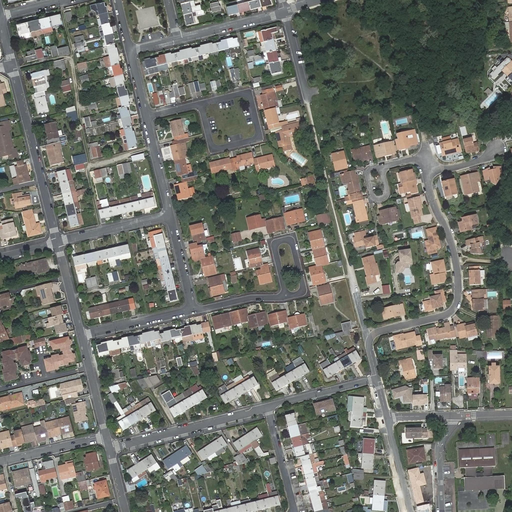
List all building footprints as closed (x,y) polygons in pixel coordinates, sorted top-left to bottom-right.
[(196,11),(193,0),(192,0),(181,3),(182,10),(184,9),(185,14),(196,11)] [(238,4),(239,11),(244,9),(244,11),(251,9),(248,0),(236,0),(237,0),(238,4)] [(248,0),(251,9),(257,8),(257,6),(261,5),(259,0),(248,0)] [(92,10),(95,12),(96,16),(99,15),(107,13),(106,10),(107,10),(106,7),(105,7),(104,3),(96,5),(96,4),(90,6),(91,10),(92,10)] [(238,4),(227,7),(229,15),(236,13),(235,12),(239,11),(238,4)] [(197,16),(196,11),(185,14),(186,18),(185,18),(186,25),(195,22),(193,17),(197,16)] [(52,26),(63,23),(60,13),(50,16),(50,18),(52,26)] [(107,16),(107,13),(99,15),(101,26),(109,24),(108,19),(109,19),(109,16),(107,16)] [(43,19),(39,20),(41,29),(42,34),(53,31),(52,26),(50,18),(50,16),(46,17),(43,17),(43,19)] [(34,20),(28,21),(28,23),(30,31),(32,36),(42,34),(41,29),(39,20),(34,21),(34,20)] [(21,25),(17,26),(21,39),(32,36),(30,31),(28,23),(28,21),(20,23),(21,25)] [(109,24),(101,26),(102,30),(104,36),(106,36),(112,34),(111,31),(112,31),(112,28),(110,28),(109,24)] [(258,32),(260,42),(261,42),(263,42),(274,39),(272,33),(274,33),(278,32),(276,27),(258,32)] [(103,47),(106,46),(112,45),(114,44),(113,40),(115,40),(114,37),(113,37),(112,34),(106,36),(104,36),(101,37),(103,47)] [(227,41),(229,49),(236,47),(239,46),(237,38),(233,39),(233,38),(229,38),(230,40),(227,41)] [(263,42),(266,53),(274,51),(273,45),(275,45),(274,39),(263,42)] [(219,51),(229,49),(227,41),(224,42),(223,40),(221,41),(221,42),(217,43),(219,51)] [(209,57),(219,55),(219,51),(217,43),(213,44),(212,43),(209,44),(210,45),(206,46),(208,54),(209,57)] [(106,46),(107,50),(109,56),(111,56),(117,54),(116,52),(117,51),(117,48),(115,48),(114,44),(112,45),(106,46)] [(58,55),(56,45),(50,47),(52,56),(58,55)] [(201,47),(196,48),(198,56),(208,54),(206,46),(204,46),(203,45),(200,46),(201,47)] [(58,48),(60,56),(70,53),(68,46),(58,48)] [(189,50),(186,51),(189,62),(192,61),(191,58),(198,56),(196,48),(192,49),(191,48),(189,48),(189,50)] [(42,49),(35,50),(36,54),(37,59),(44,57),(42,49)] [(176,53),(178,61),(184,59),(185,63),(189,62),(186,51),(183,52),(182,50),(179,50),(180,52),(176,53)] [(266,53),(269,64),(279,61),(278,58),(278,57),(276,57),(274,51),(266,53)] [(168,55),(165,56),(167,64),(178,61),(176,53),(171,54),(171,53),(168,54),(168,55)] [(109,56),(106,57),(106,60),(105,60),(107,68),(112,67),(119,65),(118,60),(120,60),(119,57),(118,57),(117,54),(111,56),(109,56)] [(155,58),(157,66),(167,64),(165,56),(162,56),(162,55),(159,56),(159,57),(155,58)] [(146,69),(157,66),(155,58),(151,59),(150,58),(147,58),(148,60),(144,61),(146,69)] [(56,72),(66,69),(64,59),(53,62),(56,72)] [(511,60),(502,70),(504,73),(510,79),(511,81),(511,66),(511,60)] [(269,64),(272,75),(280,73),(278,66),(280,66),(279,61),(269,64)] [(108,67),(110,75),(113,74),(114,77),(122,75),(121,72),(123,72),(122,69),(121,69),(119,65),(112,67),(108,67)] [(44,91),(50,90),(47,76),(50,75),(48,70),(33,73),(33,74),(37,88),(38,93),(44,91)] [(510,79),(504,73),(502,75),(507,81),(510,79)] [(88,75),(80,77),(82,84),(89,82),(88,75)] [(110,78),(112,88),(117,87),(125,85),(124,81),(125,81),(124,78),(123,78),(122,75),(114,77),(110,78)] [(174,92),(175,97),(186,94),(184,87),(178,88),(176,80),(171,81),(174,92)] [(505,83),(501,88),(500,86),(496,89),(502,95),(506,91),(509,87),(505,83)] [(125,85),(117,87),(119,97),(120,97),(127,95),(126,93),(128,92),(127,89),(126,89),(125,85)] [(263,106),(264,111),(274,108),(278,107),(274,92),(273,88),(262,91),(263,95),(261,95),(263,103),(263,106)] [(48,110),(44,91),(38,93),(34,94),(39,113),(48,110)] [(115,99),(118,109),(126,107),(130,106),(129,101),(130,101),(129,98),(128,98),(127,95),(120,97),(119,97),(115,99)] [(118,116),(119,119),(121,119),(129,117),(128,114),(129,114),(129,111),(127,111),(126,107),(118,109),(120,115),(118,116)] [(267,122),(269,129),(270,129),(281,126),(286,125),(285,121),(278,123),(276,114),(274,108),(264,111),(266,118),(267,122)] [(78,122),(76,111),(67,113),(68,118),(72,117),(73,123),(78,122)] [(121,119),(123,129),(131,127),(130,123),(132,123),(131,120),(129,120),(129,117),(121,119)] [(85,125),(86,128),(96,125),(95,121),(90,122),(89,118),(84,119),(85,125)] [(170,122),(174,141),(188,137),(187,134),(184,135),(180,119),(170,122)] [(8,126),(11,125),(9,121),(8,121),(1,123),(0,123),(1,127),(0,127),(0,141),(4,141),(11,139),(9,130),(8,126)] [(286,125),(281,126),(282,130),(275,132),(279,147),(284,152),(292,150),(288,137),(287,134),(292,132),(293,135),(299,134),(299,131),(301,130),(299,122),(288,125),(286,125)] [(45,125),(50,145),(60,142),(58,137),(55,123),(45,125)] [(121,137),(122,141),(134,138),(133,135),(135,135),(134,131),(132,132),(131,127),(123,129),(125,136),(121,137)] [(398,139),(401,150),(405,149),(404,146),(407,145),(407,148),(408,151),(418,148),(417,144),(415,144),(412,131),(397,135),(398,139)] [(174,141),(172,141),(173,145),(170,146),(174,161),(184,159),(181,144),(186,143),(189,142),(188,137),(174,141)] [(449,137),(442,139),(443,143),(439,144),(442,156),(458,152),(455,140),(450,141),(449,139),(449,137)] [(134,138),(122,141),(123,144),(127,143),(128,150),(136,148),(135,144),(137,144),(136,141),(135,141),(134,138)] [(472,138),(466,139),(463,140),(466,152),(469,151),(475,150),(475,152),(479,151),(477,143),(473,143),(472,138)] [(13,149),(11,139),(4,141),(0,141),(0,148),(1,150),(0,150),(0,156),(8,155),(9,159),(18,156),(17,152),(14,152),(13,149)] [(50,145),(46,145),(51,165),(61,162),(58,149),(60,148),(61,148),(60,142),(50,145)] [(374,146),(377,156),(384,155),(385,156),(396,153),(395,152),(394,147),(390,148),(389,142),(374,146)] [(186,143),(181,144),(184,159),(189,158),(186,143)] [(95,147),(90,149),(93,158),(98,157),(96,151),(100,150),(99,146),(98,147),(95,147)] [(367,158),(367,160),(372,159),(369,146),(352,150),(354,156),(355,161),(362,159),(367,158)] [(343,151),(334,154),(337,165),(334,165),(336,170),(347,167),(343,151)] [(233,159),(236,170),(240,169),(240,170),(245,169),(244,166),(254,163),(253,159),(252,153),(237,156),(237,158),(233,159)] [(272,155),(253,159),(254,163),(257,173),(261,172),(260,170),(275,166),(272,155)] [(75,166),(84,164),(87,163),(86,157),(73,160),(75,166)] [(232,171),(236,170),(233,159),(230,160),(229,158),(214,162),(217,172),(231,169),(232,171)] [(194,173),(192,173),(188,174),(186,166),(184,159),(174,161),(178,176),(180,176),(181,180),(195,176),(194,173)] [(24,183),(29,181),(25,164),(14,167),(19,184),(24,183)] [(483,171),(485,180),(489,179),(488,177),(490,176),(491,182),(495,185),(498,181),(497,177),(502,176),(500,166),(493,167),(493,170),(490,170),(489,168),(483,171)] [(58,177),(59,184),(73,181),(70,170),(58,172),(59,177),(58,177)] [(400,173),(403,183),(416,180),(415,177),(414,178),(413,174),(412,170),(400,173)] [(345,197),(346,202),(361,198),(360,193),(358,184),(355,175),(354,171),(345,173),(351,196),(345,197)] [(466,179),(462,180),(465,194),(479,191),(476,181),(480,180),(478,172),(467,175),(468,180),(466,180),(466,179)] [(196,180),(195,176),(181,180),(182,183),(175,185),(178,200),(195,196),(193,188),(188,189),(186,182),(196,180)] [(306,178),(308,185),(315,183),(313,176),(306,178)] [(446,196),(452,195),(457,194),(454,179),(442,182),(446,196)] [(398,184),(401,193),(411,191),(411,194),(417,192),(415,184),(417,183),(416,180),(403,183),(398,184)] [(63,191),(64,194),(75,191),(73,181),(59,184),(61,191),(63,191)] [(75,191),(64,194),(65,198),(63,198),(65,205),(74,203),(78,202),(77,196),(87,194),(85,189),(75,191)] [(13,195),(15,208),(31,204),(30,195),(22,197),(22,193),(13,195)] [(149,208),(155,206),(153,198),(152,193),(141,196),(142,201),(144,207),(148,206),(149,208)] [(419,203),(421,202),(419,197),(408,200),(412,218),(414,217),(420,216),(422,215),(420,207),(419,203)] [(130,198),(119,200),(119,202),(120,205),(122,213),(126,212),(127,213),(133,212),(130,200),(130,198)] [(137,198),(130,200),(133,212),(140,210),(139,208),(144,207),(142,201),(138,202),(137,198)] [(353,203),(357,217),(358,222),(368,219),(363,200),(353,203)] [(76,210),(74,203),(65,205),(66,213),(69,212),(69,216),(76,214),(81,213),(80,209),(76,210)] [(120,205),(109,208),(109,209),(111,217),(118,216),(118,214),(122,213),(120,205)] [(101,207),(97,208),(100,218),(104,217),(105,219),(111,217),(109,209),(102,211),(101,207)] [(380,211),(381,216),(383,224),(389,222),(388,220),(398,218),(395,207),(380,211)] [(35,224),(32,209),(27,210),(22,212),(28,236),(41,233),(39,223),(35,224)] [(297,220),(298,222),(304,221),(301,210),(285,214),(288,225),(295,223),(294,221),(297,220)] [(331,223),(329,212),(317,215),(319,226),(331,223)] [(79,226),(76,214),(69,216),(70,220),(68,220),(70,228),(79,226)] [(258,228),(266,226),(266,223),(265,222),(264,219),(261,220),(260,215),(248,218),(250,230),(254,229),(254,227),(257,226),(258,228)] [(462,222),(459,223),(461,232),(471,229),(471,226),(478,224),(476,215),(462,218),(463,220),(462,222)] [(266,226),(268,233),(272,232),(272,230),(276,229),(276,231),(284,229),(281,218),(265,222),(266,223),(266,226)] [(3,229),(0,230),(0,233),(1,239),(16,235),(12,219),(2,222),(3,229)] [(196,243),(205,241),(201,224),(190,227),(191,232),(193,232),(194,235),(192,235),(194,244),(196,243)] [(438,239),(438,236),(436,228),(427,230),(429,241),(425,241),(429,255),(437,253),(436,248),(440,247),(438,239)] [(161,230),(149,233),(150,238),(152,248),(163,245),(162,241),(164,241),(162,234),(161,230)] [(313,250),(324,247),(320,230),(309,233),(310,239),(312,239),(313,243),(311,243),(313,250)] [(353,238),(355,247),(365,245),(366,247),(378,244),(376,235),(368,237),(368,238),(365,239),(364,236),(366,235),(365,231),(354,233),(355,237),(353,238)] [(241,241),(239,233),(232,235),(234,243),(241,241)] [(467,246),(468,246),(470,245),(472,249),(469,249),(470,253),(482,254),(480,247),(479,243),(482,242),(483,242),(482,237),(466,241),(467,246)] [(197,247),(196,243),(194,244),(189,245),(191,253),(193,253),(194,257),(192,257),(193,261),(200,259),(204,258),(202,246),(197,247)] [(120,260),(131,257),(128,245),(122,246),(122,248),(118,249),(120,260)] [(163,245),(152,248),(155,259),(159,258),(168,256),(166,249),(164,250),(163,245)] [(315,260),(317,266),(321,265),(328,263),(324,247),(313,250),(315,256),(316,256),(317,260),(315,260)] [(109,263),(120,260),(118,249),(114,250),(113,248),(106,250),(109,259),(109,263)] [(102,260),(109,259),(106,250),(99,251),(100,253),(96,254),(97,261),(98,265),(102,264),(102,260)] [(255,264),(256,267),(260,266),(262,265),(261,258),(259,257),(258,255),(260,254),(258,250),(247,252),(250,265),(255,264)] [(409,250),(399,251),(400,262),(398,262),(396,266),(397,273),(402,272),(404,269),(403,268),(408,267),(407,264),(411,264),(409,250)] [(84,255),(86,264),(97,261),(96,254),(92,255),(91,253),(84,255)] [(75,267),(86,264),(84,255),(78,256),(73,258),(75,267)] [(169,263),(168,256),(159,258),(161,265),(156,267),(157,270),(162,269),(169,267),(168,263),(169,263)] [(364,267),(365,269),(367,277),(366,277),(368,284),(374,282),(372,276),(375,275),(378,274),(375,264),(373,256),(363,259),(364,267)] [(216,273),(212,257),(204,258),(200,259),(202,264),(203,264),(204,267),(202,267),(205,276),(216,273)] [(46,259),(34,262),(33,264),(30,264),(29,264),(21,266),(22,271),(26,273),(38,271),(38,274),(49,271),(46,259)] [(443,268),(445,268),(443,260),(431,263),(434,274),(430,275),(432,284),(436,283),(436,284),(443,282),(445,278),(444,273),(443,268)] [(262,265),(260,266),(261,270),(257,271),(260,284),(271,281),(270,277),(269,277),(268,274),(269,274),(267,264),(262,265)] [(317,266),(310,268),(311,273),(312,272),(313,275),(312,276),(314,285),(325,282),(321,265),(317,266)] [(469,271),(470,285),(480,285),(479,266),(469,267),(469,271)] [(169,267),(162,269),(164,280),(173,278),(172,271),(170,272),(169,267)] [(210,288),(211,291),(213,295),(228,292),(224,276),(209,279),(210,288)] [(175,284),(173,278),(164,280),(167,291),(174,289),(173,284),(175,284)] [(140,281),(143,290),(148,288),(145,279),(140,281)] [(53,288),(51,283),(37,287),(39,295),(41,295),(43,305),(54,302),(51,289),(53,288)] [(318,288),(319,295),(321,295),(322,298),(320,299),(322,304),(333,301),(329,285),(318,288)] [(174,289),(167,291),(170,302),(179,300),(177,293),(175,294),(174,289)] [(485,294),(485,289),(474,290),(474,294),(472,294),(472,300),(475,299),(475,310),(484,310),(483,301),(483,293),(485,294)] [(0,306),(1,306),(1,304),(11,302),(10,298),(9,293),(0,295),(0,306)] [(430,298),(431,301),(423,302),(423,304),(425,310),(425,312),(433,309),(433,308),(442,305),(442,303),(445,302),(444,294),(436,296),(430,298)] [(128,300),(108,305),(110,313),(115,312),(116,313),(121,312),(121,310),(125,309),(126,311),(130,310),(128,300)] [(395,314),(396,316),(404,314),(402,304),(382,309),(385,319),(392,317),(391,315),(395,314)] [(110,313),(108,305),(89,310),(91,319),(96,318),(96,316),(100,315),(100,317),(106,316),(106,314),(110,313)] [(61,306),(51,308),(53,317),(61,315),(63,315),(61,306)] [(238,311),(229,313),(232,325),(249,321),(248,317),(246,310),(241,311),(241,312),(238,313),(238,311)] [(287,318),(285,311),(278,313),(278,314),(274,315),(273,314),(269,315),(272,326),(288,322),(287,318)] [(232,325),(229,313),(222,315),(222,316),(218,317),(217,316),(213,317),(216,329),(232,325)] [(249,321),(250,328),(267,324),(264,313),(248,317),(249,321)] [(294,316),(287,318),(288,322),(289,325),(292,324),(294,328),(306,326),(303,314),(300,315),(299,315),(299,316),(295,317),(295,316),(294,316)] [(55,326),(64,324),(61,315),(53,317),(49,318),(50,323),(46,324),(47,328),(55,326)] [(489,321),(489,327),(491,327),(491,329),(488,330),(488,337),(498,337),(497,316),(490,317),(490,320),(489,321)] [(0,342),(8,339),(3,326),(2,326),(0,321),(0,342)] [(341,324),(343,332),(348,331),(352,330),(350,322),(341,324)] [(211,331),(209,323),(200,325),(196,326),(196,325),(193,325),(193,326),(191,327),(192,335),(194,340),(203,338),(202,333),(211,331)] [(430,340),(431,343),(436,342),(435,340),(448,337),(448,338),(455,336),(453,327),(450,328),(448,323),(444,324),(445,328),(438,330),(436,330),(435,329),(428,331),(430,340)] [(57,335),(68,332),(65,324),(64,324),(55,326),(57,335)] [(466,329),(465,326),(465,324),(457,325),(460,338),(468,336),(468,337),(477,335),(475,326),(466,329)] [(188,328),(188,326),(185,327),(185,328),(180,329),(182,338),(183,342),(194,340),(192,335),(191,327),(188,328)] [(180,329),(176,331),(175,329),(172,330),(173,331),(170,332),(172,340),(182,338),(180,329)] [(152,347),(162,344),(161,342),(161,340),(160,334),(159,331),(155,332),(155,331),(151,331),(152,333),(149,333),(152,347)] [(161,342),(172,340),(170,332),(167,332),(167,331),(164,332),(164,333),(160,334),(161,340),(161,342)] [(335,334),(337,337),(340,336),(343,336),(345,340),(349,338),(347,335),(348,335),(348,331),(343,332),(335,334)] [(422,345),(420,335),(415,337),(414,332),(403,335),(401,335),(401,334),(393,336),(397,350),(417,345),(417,346),(422,345)] [(141,349),(152,347),(149,333),(146,334),(146,333),(142,334),(143,335),(138,336),(140,344),(141,349)] [(15,344),(27,342),(26,335),(14,338),(15,344)] [(134,346),(140,344),(138,336),(134,337),(134,336),(130,336),(131,338),(128,338),(130,347),(131,351),(135,350),(134,346)] [(35,340),(34,340),(33,340),(35,348),(45,345),(44,338),(39,339),(35,340)] [(64,363),(67,362),(74,361),(73,358),(72,355),(72,354),(71,354),(69,346),(70,346),(70,345),(69,341),(68,338),(51,343),(52,345),(53,350),(60,348),(62,348),(63,351),(63,353),(62,354),(63,356),(62,356),(62,358),(52,361),(51,359),(44,361),(47,371),(54,370),(54,368),(58,367),(64,365),(64,363)] [(130,347),(128,338),(125,339),(125,338),(121,339),(122,340),(117,341),(119,349),(130,347)] [(119,349),(117,341),(114,342),(113,341),(110,341),(110,343),(107,343),(110,355),(110,356),(120,353),(119,349)] [(100,358),(110,355),(107,343),(104,344),(104,343),(101,343),(101,345),(97,346),(100,358)] [(5,372),(3,373),(5,381),(16,378),(14,370),(12,371),(10,360),(12,360),(11,359),(15,358),(15,356),(17,356),(19,355),(19,357),(21,365),(30,363),(28,358),(26,351),(25,346),(17,347),(17,348),(9,350),(2,352),(3,357),(4,362),(2,362),(4,368),(5,372)] [(345,352),(352,364),(361,359),(355,348),(348,352),(347,350),(345,351),(345,352)] [(457,368),(467,367),(466,355),(457,355),(456,350),(450,350),(450,370),(457,370),(457,368)] [(477,359),(483,360),(484,359),(483,355),(483,351),(467,351),(467,354),(477,355),(477,359)] [(344,369),(352,364),(345,352),(343,353),(344,354),(338,357),(344,369)] [(442,355),(433,355),(434,370),(439,370),(439,366),(443,366),(442,355)] [(336,373),(344,369),(338,357),(334,360),(336,363),(331,365),(336,373)] [(402,365),(406,380),(415,377),(410,359),(399,361),(400,365),(402,365)] [(297,369),(301,377),(309,372),(303,360),(294,365),(297,369)] [(331,365),(328,360),(327,361),(320,365),(328,378),(336,373),(331,365)] [(190,367),(195,376),(200,373),(195,366),(190,367)] [(495,367),(492,367),(489,367),(490,384),(499,384),(499,367),(495,367)] [(293,381),(301,377),(297,369),(288,373),(293,381)] [(275,376),(278,374),(275,370),(272,372),(267,374),(270,379),(275,376)] [(285,386),(293,381),(288,373),(280,378),(285,386)] [(277,391),(285,386),(280,378),(278,374),(275,376),(269,379),(277,391)] [(244,379),(242,375),(233,380),(235,383),(237,386),(241,384),(240,382),(244,379)] [(244,379),(250,390),(258,385),(253,377),(250,379),(249,376),(244,379)] [(150,377),(147,377),(144,378),(149,387),(154,384),(150,377)] [(144,378),(138,380),(144,390),(149,387),(144,378)] [(467,378),(467,394),(477,393),(477,388),(479,388),(479,378),(467,378)] [(80,379),(65,383),(66,388),(60,389),(62,395),(77,392),(76,390),(78,390),(79,391),(81,390),(83,388),(80,379)] [(242,394),(250,390),(244,379),(240,382),(241,384),(237,386),(242,394)] [(118,384),(109,387),(112,393),(121,389),(118,384)] [(192,392),(199,403),(207,398),(203,390),(200,391),(197,385),(190,389),(192,392)] [(226,404),(234,399),(227,388),(225,385),(218,389),(222,395),(221,396),(226,404)] [(234,399),(242,394),(237,386),(233,389),(231,385),(227,388),(234,399)] [(405,386),(391,390),(394,399),(403,397),(403,403),(412,403),(412,395),(412,388),(408,389),(405,386)] [(445,388),(440,388),(440,402),(451,402),(450,386),(445,386),(445,388)] [(191,408),(199,403),(192,392),(190,389),(182,393),(183,393),(185,397),(191,408)] [(13,395),(0,398),(0,400),(1,404),(0,403),(0,406),(1,410),(24,405),(22,397),(21,393),(13,395)] [(112,404),(117,401),(112,393),(107,395),(109,397),(112,404)] [(182,412),(191,408),(185,397),(183,393),(174,399),(178,405),(182,412)] [(170,409),(178,405),(174,399),(172,394),(164,399),(170,409)] [(427,395),(412,395),(412,403),(412,406),(424,406),(424,403),(427,403),(427,395)] [(357,412),(362,412),(362,408),(364,408),(364,398),(348,396),(348,401),(349,401),(348,411),(349,412),(352,412),(357,412)] [(35,401),(37,407),(47,404),(45,398),(35,401)] [(140,404),(143,408),(151,403),(148,399),(140,404)] [(28,409),(35,408),(33,400),(27,402),(28,409)] [(323,402),(326,413),(336,410),(333,402),(329,403),(329,400),(323,402)] [(85,402),(72,406),(77,423),(86,420),(85,413),(84,413),(83,411),(86,411),(85,407),(86,406),(85,402)] [(323,402),(318,403),(319,406),(315,407),(317,415),(326,413),(323,402)] [(143,408),(148,416),(156,411),(151,403),(143,408)] [(174,417),(182,412),(178,405),(170,409),(174,417)] [(139,420),(148,416),(143,408),(135,412),(139,420)] [(131,425),(139,420),(135,412),(133,409),(129,411),(125,414),(131,425)] [(363,417),(363,412),(362,412),(357,412),(352,412),(351,421),(351,426),(362,427),(362,425),(365,425),(366,417),(363,417)] [(285,416),(288,428),(292,427),(298,425),(294,413),(285,416)] [(123,430),(131,425),(125,414),(117,419),(123,430)] [(57,420),(61,434),(73,432),(69,417),(57,420)] [(41,426),(34,428),(37,440),(37,443),(46,441),(45,438),(49,437),(45,423),(44,420),(40,422),(41,426)] [(57,420),(45,423),(49,437),(61,434),(57,420)] [(288,428),(291,438),(294,437),(300,435),(299,429),(303,428),(303,424),(298,425),(292,427),(288,428)] [(33,425),(21,428),(21,430),(25,443),(30,442),(31,440),(33,440),(33,441),(37,440),(34,428),(33,425)] [(248,439),(250,443),(257,437),(258,439),(263,436),(257,427),(245,435),(248,439)] [(421,428),(406,428),(406,438),(427,438),(427,429),(421,429),(421,428)] [(9,431),(0,433),(0,445),(1,450),(13,447),(14,448),(23,446),(22,444),(25,443),(21,430),(14,432),(15,435),(11,436),(9,431)] [(240,454),(252,446),(251,444),(250,443),(248,439),(245,435),(233,443),(238,451),(240,454)] [(291,438),(293,448),(297,447),(303,445),(300,435),(294,437),(291,438)] [(222,437),(210,444),(213,449),(217,456),(224,451),(222,448),(227,445),(222,437)] [(373,450),(374,450),(375,439),(364,439),(363,444),(365,444),(364,454),(366,454),(372,454),(373,450)] [(251,444),(255,451),(260,448),(259,446),(255,441),(251,444)] [(213,449),(210,444),(198,452),(203,460),(207,457),(210,461),(217,456),(213,449)] [(297,447),(293,448),(296,458),(300,457),(305,456),(312,454),(309,444),(303,445),(297,447)] [(186,445),(175,453),(178,458),(180,460),(187,455),(188,456),(192,454),(186,445)] [(422,454),(425,454),(424,448),(407,450),(409,464),(423,461),(422,454)] [(464,478),(465,490),(473,490),(473,477),(484,477),(484,489),(505,489),(504,476),(492,477),(492,467),(495,467),(494,448),(459,450),(460,468),(465,468),(468,468),(469,478),(466,478),(464,478)] [(178,458),(175,453),(163,461),(168,469),(173,466),(176,470),(183,466),(181,462),(180,460),(178,458)] [(371,459),(372,454),(366,454),(364,454),(363,454),(358,453),(358,462),(362,462),(362,468),(373,469),(373,459),(371,459)] [(314,460),(313,454),(312,454),(305,456),(300,457),(302,466),(308,465),(319,462),(318,459),(314,460)] [(96,455),(87,457),(84,458),(87,471),(99,468),(96,455)] [(144,462),(141,464),(142,466),(145,471),(157,463),(151,455),(143,460),(144,462)] [(240,465),(241,464),(243,464),(241,460),(238,456),(238,455),(235,457),(240,465)] [(243,464),(261,459),(260,459),(260,458),(249,461),(248,458),(245,460),(241,455),(238,456),(241,460),(243,464)] [(53,460),(42,463),(43,468),(45,468),(45,470),(39,472),(41,480),(46,479),(57,477),(53,460)] [(302,466),(305,476),(310,474),(317,472),(316,466),(324,464),(323,461),(319,462),(308,465),(302,466)] [(62,479),(76,476),(75,473),(73,463),(66,465),(59,467),(62,479)] [(142,466),(141,464),(137,466),(136,465),(128,470),(133,479),(137,476),(145,471),(142,466)] [(206,470),(208,473),(213,471),(207,464),(206,465),(204,466),(206,470)] [(204,474),(208,473),(206,470),(204,466),(203,465),(199,467),(204,474)] [(419,467),(408,470),(416,504),(423,502),(419,486),(426,485),(423,473),(420,473),(419,467)] [(172,471),(168,474),(170,477),(172,481),(175,481),(177,480),(172,471)] [(305,476),(307,485),(311,484),(316,483),(319,482),(317,472),(310,474),(305,476)] [(14,476),(16,486),(31,483),(28,473),(14,476)] [(168,474),(167,473),(163,475),(168,482),(172,481),(170,477),(168,474)] [(473,490),(484,489),(484,477),(473,477),(473,490)] [(90,484),(89,480),(86,480),(77,482),(79,490),(87,489),(87,485),(90,484)] [(378,496),(382,496),(383,492),(385,492),(386,481),(374,480),(373,495),(378,496)] [(94,486),(95,490),(96,490),(98,498),(109,495),(105,481),(95,483),(95,486),(94,486)] [(311,484),(307,485),(309,494),(314,493),(325,490),(324,486),(323,486),(321,481),(319,482),(316,483),(311,484)] [(270,502),(271,507),(280,505),(277,491),(272,493),(269,484),(266,485),(269,498),(270,502)] [(309,494),(312,503),(316,502),(321,501),(325,500),(324,496),(326,495),(325,490),(314,493),(309,494)] [(32,511),(27,492),(16,495),(17,499),(21,498),(24,511),(32,511)] [(382,500),(382,496),(378,496),(373,495),(372,510),(383,511),(384,500),(382,500)] [(262,509),(271,507),(270,502),(269,498),(259,500),(261,505),(262,509)] [(233,511),(242,511),(242,510),(241,505),(235,507),(233,499),(230,499),(231,504),(232,507),(233,511)] [(242,511),(251,511),(253,511),(251,507),(250,503),(250,500),(240,502),(241,505),(242,510),(242,511)] [(253,511),(262,509),(261,505),(259,500),(250,503),(251,507),(253,511)] [(316,502),(312,503),(314,511),(315,511),(323,510),(327,509),(325,500),(321,501),(316,502)] [(63,503),(65,511),(72,510),(70,502),(63,503)] [(9,508),(10,507),(9,503),(0,505),(0,511),(10,511),(9,508)] [(52,510),(52,511),(62,511),(65,511),(63,503),(60,503),(61,507),(52,510)]
